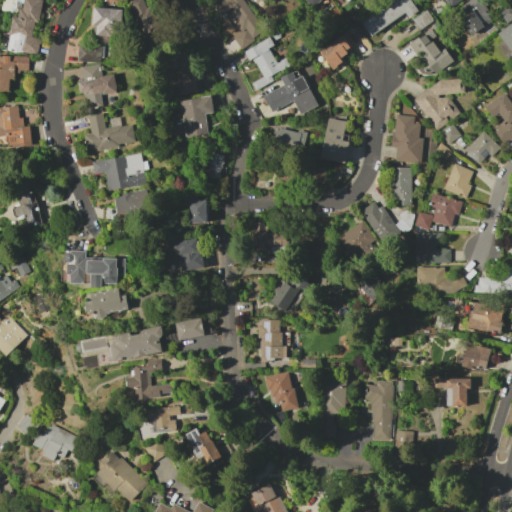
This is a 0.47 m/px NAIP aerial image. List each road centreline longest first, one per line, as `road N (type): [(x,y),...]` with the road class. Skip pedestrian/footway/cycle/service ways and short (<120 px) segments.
road 1 (residential): [(185,0),(242,99),(228,234),(228,340),(233,383),(251,412),(304,456),(387,472),(484,474)]
road 2 (residential): [(232,202),(326,204),(361,186),(383,71)]
road 3 (residential): [(96,226),(57,100),(61,38),(80,0)]
road 4 (tertiary): [(511,377),(478,511)]
